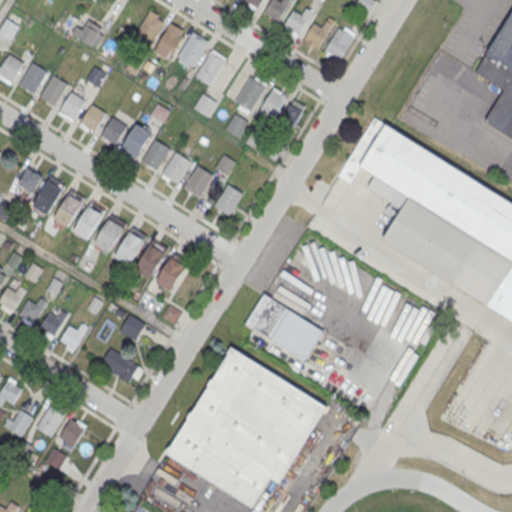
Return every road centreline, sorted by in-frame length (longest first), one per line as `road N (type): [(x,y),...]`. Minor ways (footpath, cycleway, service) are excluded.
road 1 (residential): [(401,0),(82,511)]
road 2 (residential): [(240,260),(0,111)]
road 3 (residential): [(340,98),(185,0)]
road 4 (residential): [(474,511),(431,486),(394,479),(358,488),(327,511)]
road 5 (residential): [(139,422),(0,337)]
